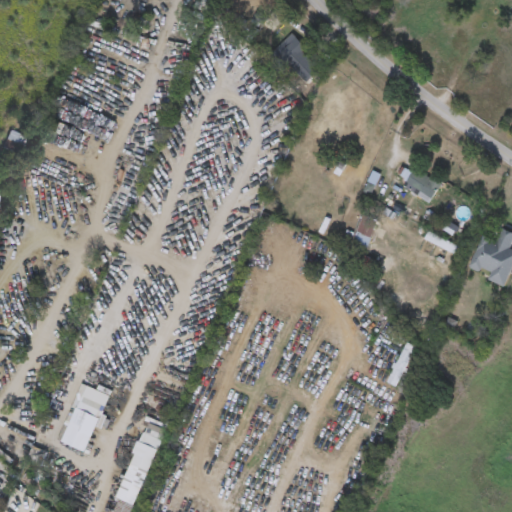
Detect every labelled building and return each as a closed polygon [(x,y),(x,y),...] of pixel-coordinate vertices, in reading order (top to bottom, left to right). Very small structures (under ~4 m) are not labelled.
[(305,85),(273,53),(292,34),(307,49),(302,53),(320,70),(305,85)] [(26,138),(18,162),(2,157),(9,132),(26,138)] [(403,189),(414,168),(442,182),(431,203),(403,189)] [(469,267),(482,235),(497,242),(503,227),(511,230),(511,243),(510,248),(511,248),(511,270),(506,287),(482,277),(484,273),(469,267)] [(387,382),(407,343),(416,348),(395,387),(387,382)] [(62,443),(81,396),(104,406),(85,452),(62,443)] [(159,439),(131,511),(111,511),(142,433),(159,439)]
